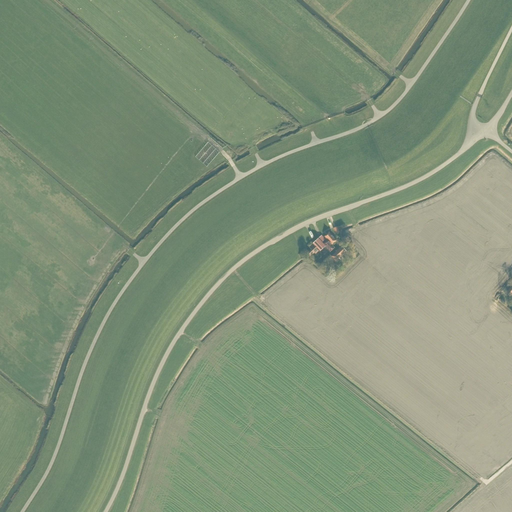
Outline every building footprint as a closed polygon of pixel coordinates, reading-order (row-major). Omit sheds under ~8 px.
[(325,239),(332,245),(336,241),(329,232),(326,235),(324,233),(322,235),(323,237),(324,237),(325,239)] [(332,245),(325,239),(321,236),(313,244),(320,251),(325,246),(330,252),(334,248),(332,245)] [(315,255),(319,251),(313,244),(309,248),(310,249),(306,253),(310,257),(314,253),(315,255)] [(340,260),(342,258),(341,257),(347,252),(341,246),(335,251),(336,252),(331,257),(335,261),(338,259),(340,260)] [(510,297),(511,294),(511,287),(508,284),(502,291),(510,297)]
